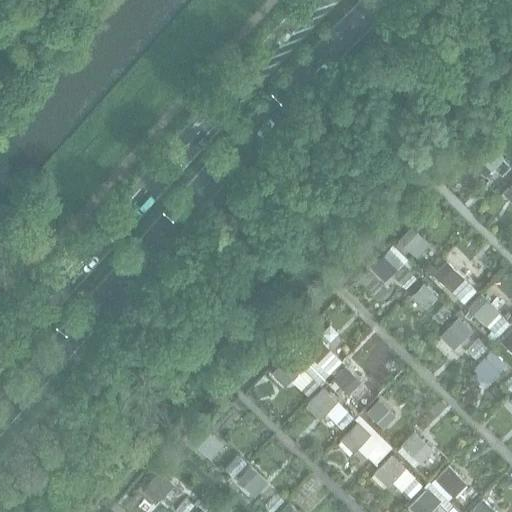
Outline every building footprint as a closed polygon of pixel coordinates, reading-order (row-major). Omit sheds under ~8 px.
[(490,144),(471,163),(485,176),(503,157),(490,144)] [(511,181),(501,193),(511,202),(511,181)] [(411,225),(398,239),(417,257),(430,242),(411,225)] [(390,249),(371,267),(384,280),(403,262),(390,249)] [(446,259),(433,273),(451,291),(464,278),(446,259)] [(418,284),(411,291),(425,306),(436,295),(424,283),(420,286),(418,284)] [(480,293),(467,307),(486,325),(499,311),(480,293)] [(458,317),(441,335),(453,347),(471,329),(458,317)] [(511,328),(501,340),(511,351),(511,328)] [(312,330),(299,344),(316,361),(329,347),(312,330)] [(492,349),(474,368),(488,382),(506,363),(492,349)] [(289,353),(271,371),(285,385),(303,367),(289,353)] [(345,366),(334,377),(349,391),(359,380),(345,366)] [(323,387),(306,404),(320,418),(337,401),(323,387)] [(380,398),(367,411),(383,427),(395,414),(380,398)] [(343,435),(340,438),(353,451),(370,434),(357,421),(343,435)] [(204,425),(191,440),(210,457),(223,442),(204,425)] [(415,431),(402,444),(420,462),(433,448),(415,431)] [(391,454),(374,472),(387,486),(405,467),(391,454)] [(251,465),(237,479),(254,495),(268,482),(251,465)] [(448,465),(436,477),(454,495),(466,482),(448,465)] [(158,472),(142,491),(155,502),(171,484),(158,472)] [(427,486),(409,505),(415,511),(428,511),(440,500),(427,486)] [(170,490),(157,505),(165,511),(188,511),(192,508),(170,490)] [(483,498),(470,511),(497,511),(494,508),(483,498)] [(288,500),(278,511),(297,511),(299,510),(288,500)]
